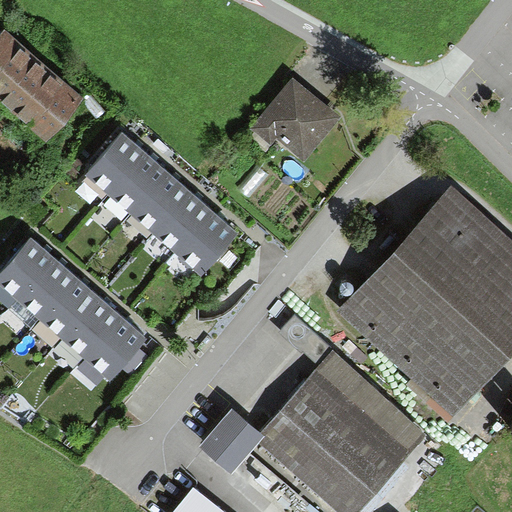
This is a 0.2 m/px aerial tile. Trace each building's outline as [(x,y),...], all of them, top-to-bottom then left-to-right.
[(81,98),(4,31),(0,35),(0,102),(44,140),(81,98)] [(340,113),(293,78),(250,136),(275,155),(291,133),(313,149),(340,113)] [(137,145),(126,135),(90,176),(204,274),(240,232),(220,215),(197,196),(175,177),(152,157),(137,145)] [(511,347),(511,233),(449,178),(335,307),(454,412),(511,347)] [(45,251),(31,239),(0,275),(0,284),(111,380),(146,338),(127,322),(104,303),(82,283),(59,264),(45,251)] [(232,408),(201,444),(233,472),(258,443),(336,511),(357,511),(427,434),(333,351),(260,433),(232,408)] [(167,511),(225,511),(189,483),(167,511)]
